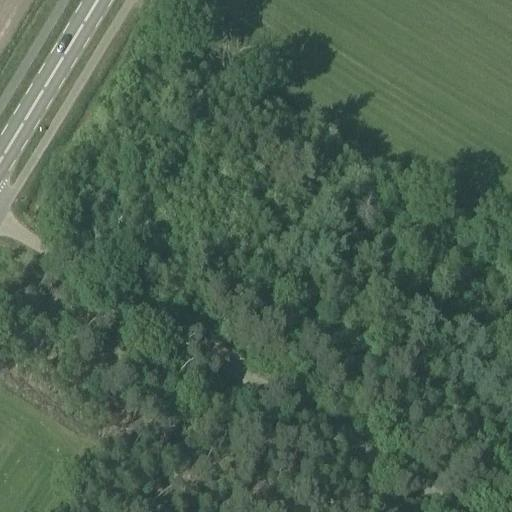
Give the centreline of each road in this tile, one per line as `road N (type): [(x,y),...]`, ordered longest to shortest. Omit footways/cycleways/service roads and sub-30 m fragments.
road 1 (unclassified): [(465,511),(0,218)]
road 2 (secondary): [(0,162),(98,0)]
